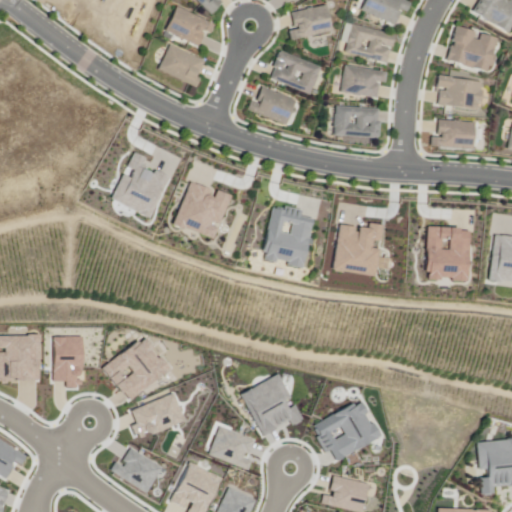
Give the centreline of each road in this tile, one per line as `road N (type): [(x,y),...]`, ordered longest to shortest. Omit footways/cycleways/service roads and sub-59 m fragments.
road 1 (tertiary): [(2,0),(130,92),(258,146),(349,166),(511,178)]
road 2 (residential): [(437,0),(408,67),(399,169)]
road 3 (residential): [(120,511),(0,419)]
